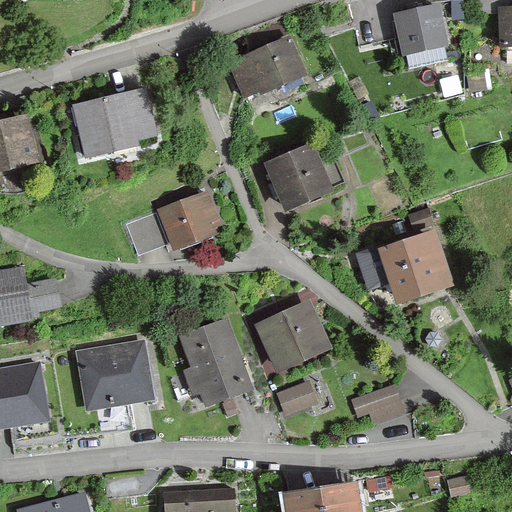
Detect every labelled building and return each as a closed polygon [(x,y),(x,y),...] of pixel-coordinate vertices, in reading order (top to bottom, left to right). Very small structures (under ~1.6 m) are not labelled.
[(511,10),(507,11),(506,0),(471,0),(472,15),(500,14),(501,48),(511,47),(511,10)] [(434,9),(423,11),(415,13),(414,7),(406,8),(407,15),(395,17),(403,55),(443,47),(434,9)] [(244,40),(247,50),(287,34),(284,24),(244,40)] [(286,43),(251,58),(230,67),(243,98),(261,91),(261,92),(299,76),(286,43)] [(152,137),(141,91),(73,107),(85,158),(136,146),(135,141),(152,137)] [(0,168),(31,161),(22,122),(4,126),(2,117),(0,118),(0,168)] [(309,150),(267,167),(285,208),(326,191),(309,150)] [(216,224),(205,196),(160,213),(173,248),(212,233),(209,227),(216,224)] [(412,230),(431,223),(426,212),(407,218),(412,230)] [(442,285),(446,284),(430,238),(384,254),(382,248),(356,256),(364,279),(377,286),(391,281),(397,300),(442,285)] [(0,317),(56,308),(52,283),(22,288),(20,271),(0,274),(0,317)] [(320,346),(304,310),(262,329),(279,365),(320,346)] [(206,406),(244,392),(233,361),(236,360),(222,322),(181,337),(206,406)] [(87,409),(149,399),(140,345),(77,355),(87,409)] [(0,426),(48,417),(38,367),(0,373),(0,426)] [(284,414),(298,409),(294,400),(303,397),(299,388),(277,396),(284,414)] [(396,403),(391,388),(352,401),(357,417),(396,403)] [(367,493),(389,488),(387,478),(365,482),(367,493)] [(353,511),(350,489),(344,490),(297,497),(287,498),(289,511),(353,511)] [(232,511),(231,490),(163,494),(163,511),(232,511)] [(86,511),(82,497),(25,511),(86,511)]
